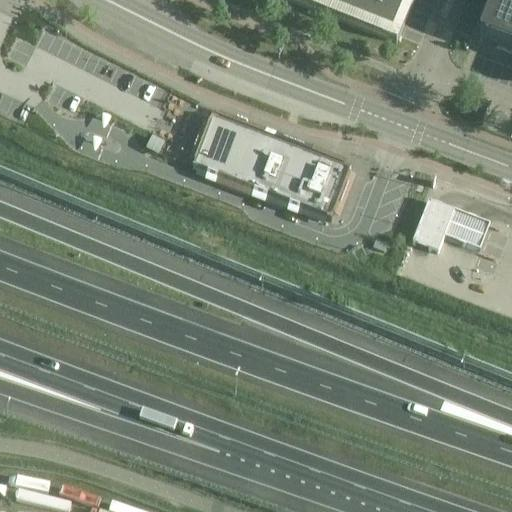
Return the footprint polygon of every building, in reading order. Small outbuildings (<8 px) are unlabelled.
[(282,0),(396,46),(413,0),(282,0)] [(511,0),(493,0),(478,44),(511,57),(511,0)] [(350,173),(212,120),(192,171),(208,177),(206,182),(297,216),(298,212),(331,224),(350,173)] [(424,251),(438,257),(444,241),(461,248),(479,255),(490,229),(472,222),(441,209),(428,205),(412,246),(424,251)] [(387,249),(376,244),(374,250),(385,255),(387,249)]
